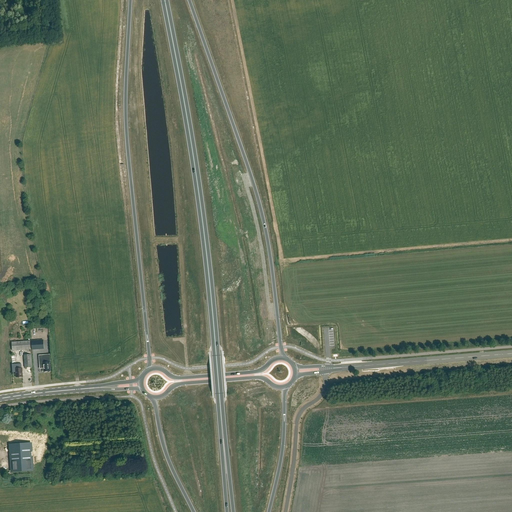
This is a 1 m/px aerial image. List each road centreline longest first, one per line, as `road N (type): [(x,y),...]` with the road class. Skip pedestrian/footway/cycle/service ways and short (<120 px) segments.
road 1 (trunk): [(221,421),(193,158),(165,0)]
road 2 (trunk): [(284,358),(257,196),(189,0)]
road 3 (trunk): [(130,0),(126,134),(149,369)]
road 4 (secondary): [(341,367),(511,353)]
road 5 (secondary): [(284,358),(257,371),(175,377),(149,369)]
road 6 (secondary): [(153,398),(177,384),(259,377),(285,387)]
road 7 (primary): [(268,511),(285,387)]
road 8 (primary): [(153,398),(163,448),(193,511)]
